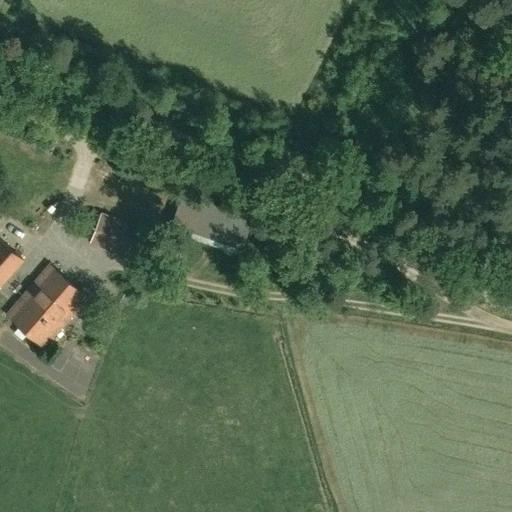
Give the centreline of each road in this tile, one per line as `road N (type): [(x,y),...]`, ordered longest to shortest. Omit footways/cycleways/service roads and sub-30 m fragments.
road 1 (track): [(0,110),(382,258),(492,327),(511,331)]
road 2 (track): [(492,327),(136,274),(75,244),(62,227)]
